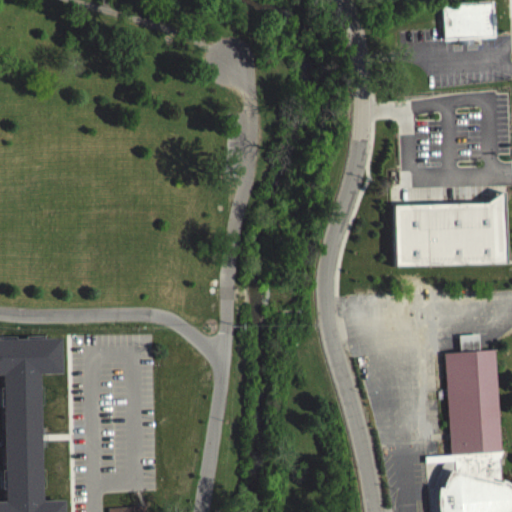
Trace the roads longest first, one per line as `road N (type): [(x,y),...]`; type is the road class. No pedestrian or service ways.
road 1 (residential): [(374,511),(324,297),(361,112),(359,54),(343,0)]
road 2 (residential): [(199,511),(247,140),(241,85),(227,63)]
road 3 (residential): [(221,361),(175,318),(158,313),(0,310)]
